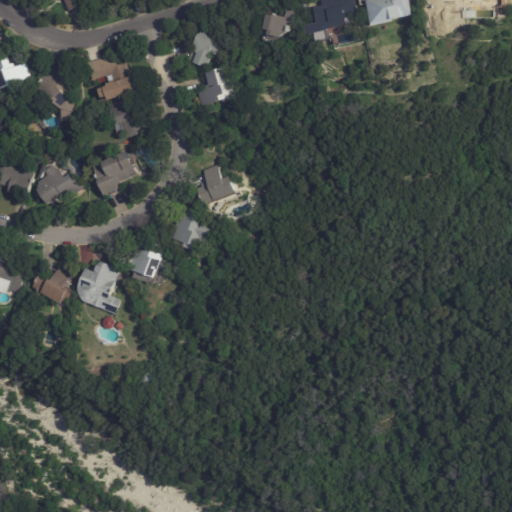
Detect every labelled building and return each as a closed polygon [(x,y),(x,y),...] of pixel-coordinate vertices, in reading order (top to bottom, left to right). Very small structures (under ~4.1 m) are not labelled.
[(83,9),(74,13),(67,0),(83,0),(87,7),(83,9)] [(352,0),(356,17),(352,17),(354,24),(325,29),(327,38),(312,41),(310,32),(302,34),(300,25),(312,23),(309,7),(320,5),(319,0),(352,0)] [(406,0),(407,6),(410,26),(394,29),(393,22),(384,24),(383,19),(378,20),(379,26),(370,27),(365,1),(371,0),(406,0)] [(497,0),(497,14),(493,13),(493,14),(486,14),(486,18),(472,17),(472,15),(426,13),(427,0),(497,0)] [(273,38),(265,37),(266,31),(263,31),(266,16),(286,20),(287,13),(299,15),(297,30),(290,29),(288,35),(280,39),(273,38)] [(188,59),(191,49),(195,50),(200,33),(201,34),(202,29),(205,30),(205,27),(215,30),(213,36),(233,42),(229,54),(225,52),(224,55),(216,52),(211,67),(198,62),(197,64),(188,61),(188,59)] [(127,61),(132,77),(138,75),(143,90),(116,99),(115,95),(110,97),(107,87),(115,84),(114,82),(117,81),(115,74),(98,79),(93,62),(116,54),(118,59),(125,56),(127,61)] [(25,64),(29,63),(34,78),(3,89),(0,80),(0,60),(11,57),(15,68),(25,64)] [(203,109),(197,93),(208,89),(207,86),(215,83),(211,71),(232,64),(238,80),(236,81),(239,91),(237,91),(239,98),(225,103),(225,101),(203,109)] [(63,108),(62,105),(39,84),(47,74),(52,77),(53,74),(60,79),(67,71),(80,83),(72,92),(82,104),(75,111),(76,120),(65,121),(63,108)] [(148,120),(151,133),(130,137),(126,122),(121,123),(116,102),(129,99),(129,98),(141,95),(148,120)] [(136,157),(142,171),(133,175),(134,177),(126,181),(127,183),(124,185),(125,188),(112,194),(102,173),(98,175),(95,168),(98,167),(97,165),(132,149),(136,157)] [(0,162),(3,163),(38,173),(31,196),(28,195),(26,200),(13,196),(14,192),(12,191),(13,187),(0,183),(0,162)] [(62,197),(51,205),(36,185),(48,177),(44,172),(52,166),(55,171),(59,168),(69,181),(75,176),(85,189),(68,202),(63,196),(62,197)] [(242,192),(233,195),(232,193),(217,199),(217,201),(208,204),(204,195),(205,195),(202,185),(209,182),(205,171),(219,166),(224,180),(235,175),(242,192)] [(206,214),(204,221),(222,226),(217,242),(208,240),(205,250),(188,245),(189,240),(178,236),(186,208),(206,214)] [(166,263),(163,277),(131,270),(136,251),(149,254),(152,242),(169,246),(166,260),(167,260),(166,263)] [(0,254),(8,257),(18,260),(16,265),(29,269),(22,293),(5,288),(6,286),(0,284),(0,254)] [(118,316),(92,306),(92,304),(87,302),(83,297),(81,290),(89,270),(97,273),(97,272),(98,272),(102,262),(124,271),(113,298),(123,303),(118,316)] [(66,309),(59,306),(61,303),(35,289),(43,275),(54,281),(54,280),(56,281),(63,268),(76,275),(68,288),(75,292),(66,309)] [(116,325),(115,326),(113,328),(110,328),(108,327),(106,324),(107,320),(109,319),(112,318),(115,319),(117,323),(116,325)] [(123,332),(119,326),(124,322),(128,328),(123,332)] [(139,381),(161,369),(166,378),(144,390),(139,381)]
